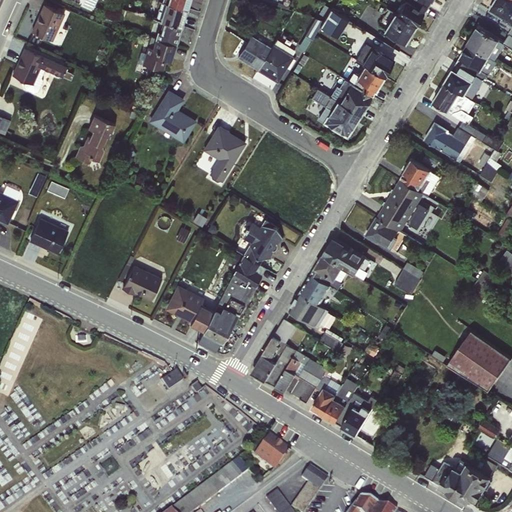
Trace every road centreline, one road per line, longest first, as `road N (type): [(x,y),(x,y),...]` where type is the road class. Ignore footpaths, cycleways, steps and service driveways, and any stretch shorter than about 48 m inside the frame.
road 1 (unclassified): [(0,269),(231,382)]
road 2 (unclassified): [(231,382),(453,511)]
road 3 (residential): [(216,0),(203,56),(221,83),(355,172)]
road 4 (residential): [(231,382),(355,172)]
road 5 (residential): [(355,172),(464,0)]
